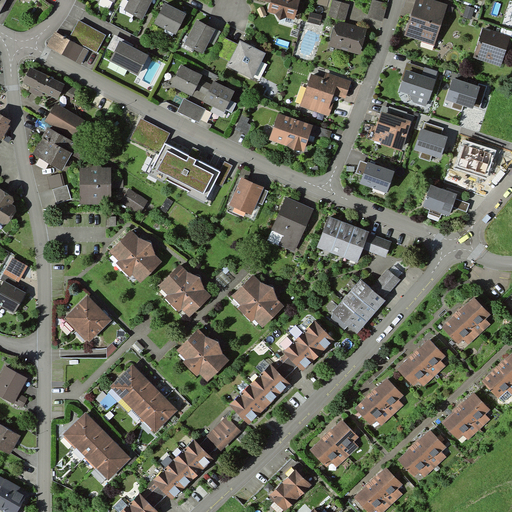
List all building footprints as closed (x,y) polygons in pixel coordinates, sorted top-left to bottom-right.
[(141,20),(151,0),(128,0),(123,10),(141,20)] [(300,1),(297,0),(261,0),(268,2),(264,14),(293,22),(300,1)] [(372,0),(367,17),(383,21),(387,4),(372,0)] [(447,3),(436,0),(414,0),(404,35),(435,45),(447,3)] [(511,0),(503,26),(511,29),(511,0)] [(345,22),(349,6),(332,2),(328,18),(345,22)] [(184,15),(163,4),(153,25),(174,35),(184,15)] [(214,31),(195,21),(182,44),(201,55),(214,31)] [(98,54),(107,37),(79,22),(70,40),(83,47),(98,54)] [(361,55),(367,31),(335,22),(328,46),(361,55)] [(474,61),(504,69),(511,39),(511,38),(482,30),(474,61)] [(75,61),(83,47),(70,40),(54,32),(46,47),(75,61)] [(138,77),(148,56),(118,42),(108,63),(138,77)] [(252,81),(265,56),(239,42),(226,68),(252,81)] [(192,98),(202,76),(180,66),(170,88),(192,98)] [(56,102),(63,85),(29,70),(21,86),(56,102)] [(426,108),(435,82),(405,72),(398,92),(407,95),(410,103),(426,108)] [(345,99),(350,82),(325,74),(323,79),(310,75),(300,107),(329,117),(336,97),(345,99)] [(480,87),(453,78),(446,101),(473,109),(480,87)] [(223,113),(234,93),(212,82),(202,102),(223,113)] [(183,99),(176,112),(199,123),(205,109),(183,99)] [(42,123),(72,139),(82,120),(52,105),(42,123)] [(11,120),(0,113),(0,140),(1,141),(10,126),(8,125),(11,120)] [(400,153),(410,123),(380,114),(373,135),(378,137),(380,147),(400,153)] [(241,116),(235,130),(246,136),(251,126),(247,124),(249,120),(241,116)] [(311,128),(277,116),(268,143),(302,154),(311,128)] [(140,117),(129,138),(156,151),(166,130),(140,117)] [(448,136),(421,128),(414,150),(441,158),(448,136)] [(83,150),(45,130),(31,157),(59,171),(67,157),(77,163),(83,150)] [(218,168),(162,139),(146,170),(202,198),(218,168)] [(492,154),(465,145),(458,166),(486,175),(492,154)] [(395,171),(367,161),(360,184),(387,193),(395,171)] [(77,169),(79,205),(110,203),(109,168),(77,169)] [(46,176),(49,188),(64,183),(61,172),(46,176)] [(252,215),(263,189),(240,180),(230,206),(252,215)] [(66,184),(51,188),(56,202),(71,198),(66,184)] [(457,194),(431,184),(422,207),(449,217),(457,194)] [(148,201),(130,190),(120,206),(138,217),(148,201)] [(9,206),(12,198),(0,191),(0,223),(6,226),(16,208),(9,206)] [(295,255),(313,212),(286,200),(272,233),(282,237),(278,248),(295,255)] [(333,223),(327,220),(317,247),(330,252),(340,225),(333,223)] [(347,228),(340,225),(330,252),(344,257),(354,230),(347,228)] [(131,230),(108,251),(138,283),(161,262),(131,230)] [(361,233),(354,230),(344,257),(358,262),(362,250),(368,236),(361,233)] [(375,238),(368,236),(362,250),(387,259),(392,244),(385,242),(375,238)] [(178,265),(157,285),(190,318),(210,297),(178,265)] [(387,269),(371,288),(385,299),(400,280),(394,275),(387,269)] [(250,277),(229,299),(260,329),(281,307),(250,277)] [(332,313),(331,318),(354,338),(363,328),(373,316),(384,302),(386,300),(385,299),(371,288),(361,279),(332,313)] [(27,294),(6,283),(0,294),(0,308),(16,316),(27,294)] [(452,319),(441,329),(462,352),(495,321),(474,298),(463,308),(452,319)] [(92,307),(84,299),(63,319),(86,343),(107,324),(99,316),(92,307)] [(314,320),(283,351),(304,371),(311,364),(319,356),(327,348),(335,341),(314,320)] [(198,329),(176,351),(206,382),(228,361),(198,329)] [(407,360),(396,370),(417,394),(451,363),(429,340),(418,350),(407,360)] [(494,372),(483,382),(504,405),(511,398),(511,355),(505,362),(494,372)] [(271,364),(229,403),(251,425),(259,417),(267,409),(275,401),(284,393),(292,385),(271,364)] [(133,365),(109,387),(153,433),(176,411),(168,402),(159,393),(150,383),(141,374),(133,365)] [(0,397),(23,410),(29,399),(19,393),(26,379),(4,367),(0,374),(0,397)] [(365,400),(354,411),(376,434),(409,403),(387,380),(376,390),(365,400)] [(453,414),(442,424),(463,447),(497,416),(475,393),(464,404),(453,414)] [(93,422),(84,413),(60,437),(105,483),(130,459),(121,449),(112,440),(103,431),(93,422)] [(242,432),(227,417),(207,437),(222,453),(242,432)] [(320,440),(309,451),(331,474),(364,443),(343,420),(332,430),(320,440)] [(21,436),(0,424),(0,450),(10,456),(21,436)] [(408,451),(397,462),(419,485),(452,454),(431,431),(420,441),(408,451)] [(196,439),(152,480),(172,500),(180,493),(191,482),(201,473),(210,465),(215,460),(196,439)] [(296,469),(269,496),(284,511),(294,502),(304,493),(312,486),(296,469)] [(364,489),(353,500),(364,511),(386,511),(408,492),(386,469),(375,479),(364,489)] [(6,481),(0,492),(0,510),(3,511),(18,511),(29,493),(6,481)] [(158,511),(141,493),(120,511),(158,511)]
